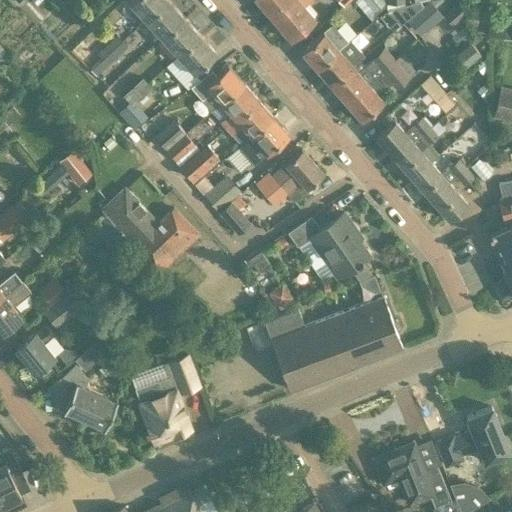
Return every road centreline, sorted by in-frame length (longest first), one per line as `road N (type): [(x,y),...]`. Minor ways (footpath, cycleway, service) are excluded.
road 1 (residential): [(476,342),(437,251),(207,0)]
road 2 (tertiary): [(280,417),(476,342)]
road 3 (tertiary): [(90,497),(280,417)]
road 4 (residential): [(90,497),(0,385)]
